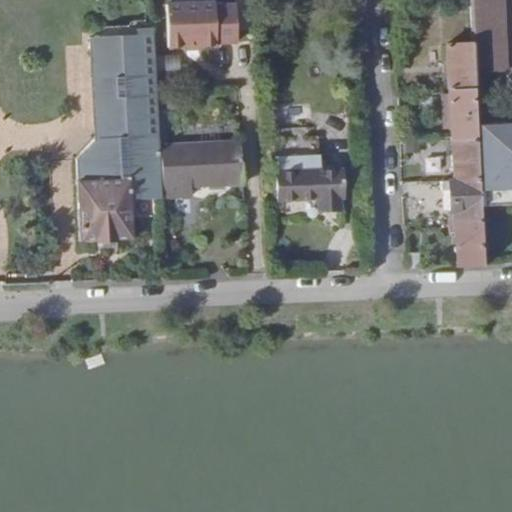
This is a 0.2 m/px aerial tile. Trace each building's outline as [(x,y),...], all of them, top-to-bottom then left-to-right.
[(34,0),(41,129),(70,127),(63,0),(34,0)] [(239,0),(195,0),(167,1),(168,47),(241,45),(239,0)] [(468,0),(472,73),(507,71),(503,0),(468,0)] [(153,198),(161,198),(158,146),(152,28),(136,28),(136,34),(89,37),(94,140),(76,160),(81,241),(132,238),(131,217),(154,216),(153,198)] [(456,267),(481,266),(478,206),(477,190),(474,125),(472,89),(447,90),(452,179),(440,179),(440,184),(448,184),(449,214),(453,214),(456,267)] [(474,125),(477,190),(511,187),(511,115),(511,124),(474,125)] [(158,146),(161,198),(190,196),(190,186),(242,183),(240,141),(158,146)] [(341,198),(343,198),(342,169),(275,173),(276,201),(316,199),(317,212),(342,210),(341,198)] [(511,187),(477,190),(478,206),(511,204),(511,187)] [(421,218),(421,226),(441,225),(440,217),(421,218)] [(405,253),(406,269),(420,268),(419,252),(405,253)]
